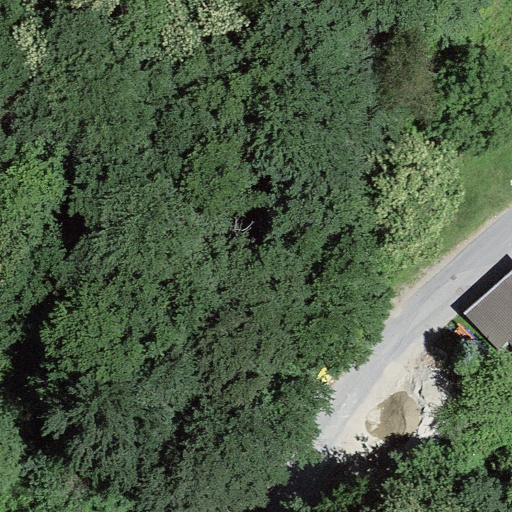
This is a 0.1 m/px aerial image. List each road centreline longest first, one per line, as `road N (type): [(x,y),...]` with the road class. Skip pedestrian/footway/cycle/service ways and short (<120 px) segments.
road 1 (motorway): [(511,380),(0,309)]
road 2 (residential): [(279,511),(351,385),(511,232)]
